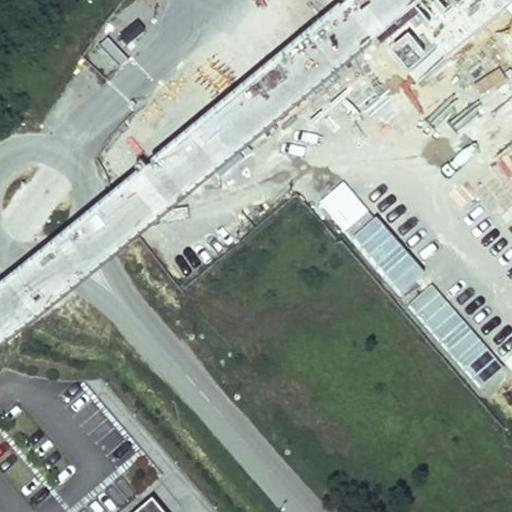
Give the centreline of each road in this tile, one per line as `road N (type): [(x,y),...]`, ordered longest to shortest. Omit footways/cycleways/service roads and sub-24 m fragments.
road 1 (unclassified): [(88,263),(311,511)]
road 2 (unclassified): [(88,263),(111,222),(102,175),(86,157),(46,141),(0,155)]
